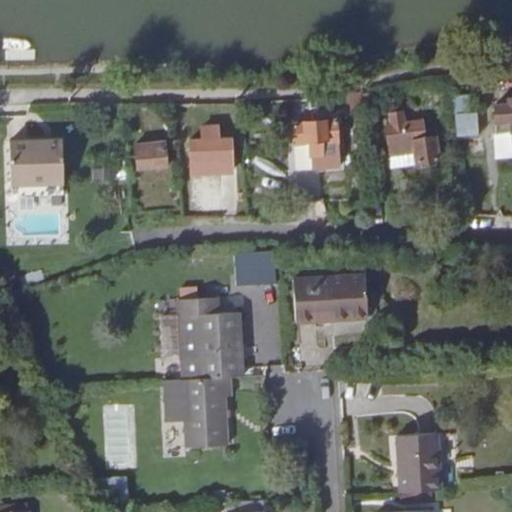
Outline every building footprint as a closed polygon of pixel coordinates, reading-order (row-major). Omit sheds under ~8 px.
[(471,94),(451,96),(452,111),(472,110),(471,94)] [(511,98),(508,99),(508,105),(494,106),(496,130),(511,129),(511,135),(511,98)] [(456,113),(457,137),(480,136),(479,112),(456,113)] [(390,124),(403,122),(402,114),(390,115),(390,124)] [(339,152),(336,119),(295,122),(298,166),(313,165),(312,155),(339,152)] [(422,120),(403,122),(390,124),(386,125),(388,143),(391,143),(405,141),(406,149),(407,154),(414,153),(416,162),(438,160),(435,138),(425,139),(422,120)] [(206,137),(221,135),(220,123),(205,125),(206,137)] [(233,134),(221,135),(206,137),(194,138),(196,158),(235,154),(233,134)] [(65,141),(12,144),(15,186),(67,182),(65,141)] [(392,151),(406,149),(405,141),(391,143),(392,151)] [(137,143),(138,154),(149,153),(149,146),(148,142),(137,143)] [(149,153),(138,154),(139,168),(169,164),(167,145),(149,146),(149,153)] [(118,176),(116,156),(95,158),(97,178),(118,176)] [(463,215),(479,214),(476,189),(461,190),(463,215)] [(236,285),(276,283),(275,251),(235,253),(236,285)] [(364,316),(361,271),(290,274),(292,319),(364,316)] [(194,378),(225,376),(238,375),(234,310),(212,311),(211,295),(171,297),(172,313),(190,312),(194,378)] [(177,338),(164,341),(168,360),(181,357),(177,338)] [(194,378),(176,380),(181,445),(222,442),(219,394),(226,394),(225,376),(194,378)] [(394,437),(397,493),(425,492),(436,491),(434,434),(394,437)] [(104,477),(106,505),(130,504),(128,476),(104,477)]
